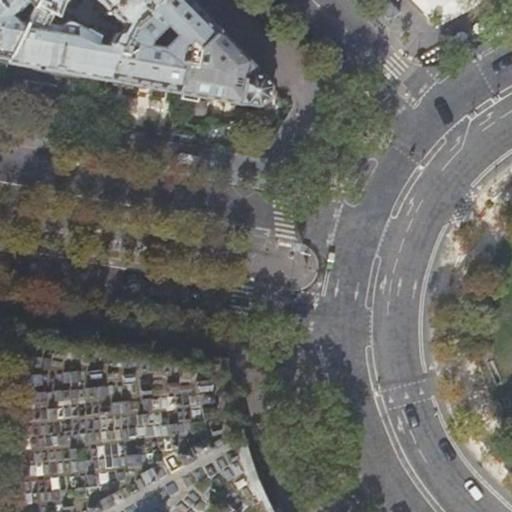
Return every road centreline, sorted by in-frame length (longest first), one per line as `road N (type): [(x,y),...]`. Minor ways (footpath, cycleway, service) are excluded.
road 1 (secondary): [(372,234),(0,164)]
road 2 (secondary): [(0,262),(359,328)]
road 3 (secondary): [(359,328),(379,439),(422,511)]
road 4 (tertiary): [(311,0),(432,122)]
road 5 (secondary): [(432,122),(372,234)]
